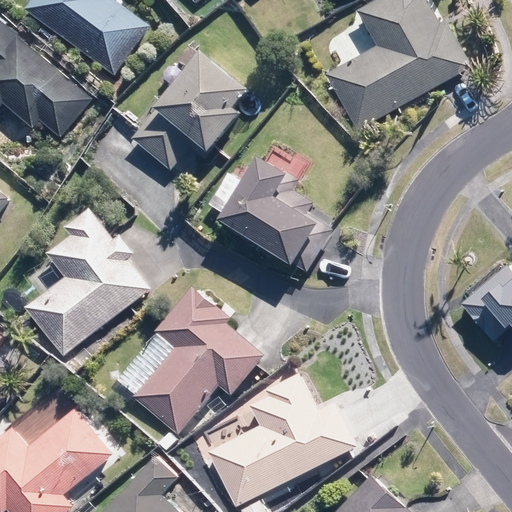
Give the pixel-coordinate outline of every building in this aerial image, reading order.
[(35,0),(27,11),(118,75),(154,25),(118,0),(35,0)] [(328,74),(360,131),(476,67),(449,19),(443,22),(430,0),(381,0),(361,11),(380,45),(328,74)] [(97,99),(0,17),(0,111),(6,104),(36,129),(43,120),(64,138),(97,99)] [(255,90),(208,51),(135,138),(175,171),(195,146),(209,158),(246,114),(239,108),(255,90)] [(311,272),(338,230),(333,226),(336,220),(315,207),(318,203),(296,189),(302,180),(264,157),(248,182),(232,172),(211,205),(227,214),(223,219),(297,266),(298,265),(311,272)] [(0,214),(13,199),(0,188),(0,214)] [(29,307),(67,357),(155,289),(132,259),(139,254),(124,234),(117,239),(93,208),(68,227),(74,235),(50,254),(68,277),(29,307)] [(511,263),(464,305),(497,342),(511,328),(511,263)] [(235,318),(198,286),(159,330),(178,348),(136,396),(180,434),(223,386),(234,395),(269,356),(231,323),(235,318)] [(0,347),(0,377),(15,360),(0,347)] [(211,451),(239,507),(362,447),(339,401),(322,409),(304,373),(269,390),(271,395),(253,404),(263,425),(211,451)] [(18,426),(0,440),(0,507),(3,511),(8,511),(11,510),(13,511),(69,511),(77,505),(68,494),(117,454),(80,408),(34,446),(18,426)] [(183,477),(161,456),(106,511),(183,511),(166,495),(183,477)] [(414,511),(376,475),(339,511),(414,511)] [(271,511),(264,498),(241,510),(242,511),(271,511)]
